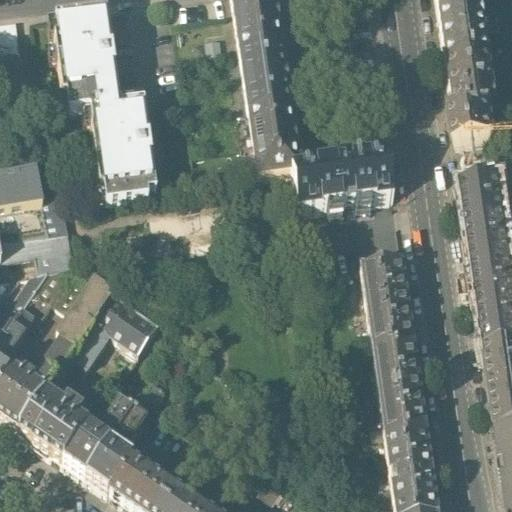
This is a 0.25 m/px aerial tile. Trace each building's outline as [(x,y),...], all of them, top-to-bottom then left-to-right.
[(271,0),(254,0),(229,4),(238,65),(280,59),(271,0)] [(474,0),(434,0),(444,72),(484,67),(474,0)] [(69,124),(91,121),(115,117),(102,27),(55,34),(69,124)] [(280,59),(238,65),(247,126),(289,120),(280,59)] [(484,67),(444,72),(456,153),(496,148),(484,67)] [(141,114),(115,117),(91,121),(103,209),(152,203),(141,114)] [(289,120),(247,126),(256,188),(290,183),(298,182),(289,120)] [(384,170),(298,182),(290,183),(296,224),(390,210),(384,170)] [(67,241),(56,178),(27,182),(0,187),(0,252),(1,253),(67,241)] [(463,199),(475,279),(511,273),(511,256),(503,193),(463,199)] [(67,241),(1,253),(2,271),(4,290),(33,283),(47,281),(70,280),(73,278),(67,241)] [(511,356),(511,273),(475,279),(487,360),(511,356)] [(413,359),(401,274),(359,280),(372,365),(413,359)] [(70,280),(52,310),(69,325),(92,291),(73,278),(70,280)] [(0,398),(8,386),(0,379),(0,374),(2,374),(25,345),(22,340),(31,329),(36,334),(52,310),(70,280),(47,281),(0,350),(0,398)] [(0,350),(47,281),(33,283),(9,316),(0,309),(0,350)] [(0,398),(0,429),(20,443),(46,403),(72,366),(113,305),(92,291),(69,325),(54,349),(57,353),(36,383),(41,388),(31,398),(29,391),(22,384),(20,388),(12,381),(8,386),(0,398)] [(113,305),(72,366),(86,376),(107,345),(138,366),(157,335),(113,305)] [(511,438),(511,356),(487,360),(499,440),(511,438)] [(425,446),(413,359),(372,365),(384,449),(425,446)] [(162,375),(151,391),(163,399),(174,384),(162,375)] [(109,504),(131,469),(137,458),(129,451),(163,399),(151,391),(132,420),(86,488),(109,504)] [(64,473),(87,437),(75,426),(80,418),(66,409),(63,414),(46,403),(20,443),(64,473)] [(86,488),(132,420),(120,409),(101,436),(101,443),(99,447),(87,437),(64,473),(86,488)] [(218,455),(248,476),(261,453),(232,434),(218,455)] [(511,511),(511,438),(499,440),(508,511),(511,511)] [(434,511),(425,446),(384,449),(393,511),(434,511)] [(261,453),(248,476),(259,483),(275,457),(264,449),(261,453)] [(121,511),(172,511),(180,500),(131,469),(109,504),(121,511)] [(196,511),(180,500),(172,511),(196,511)]
